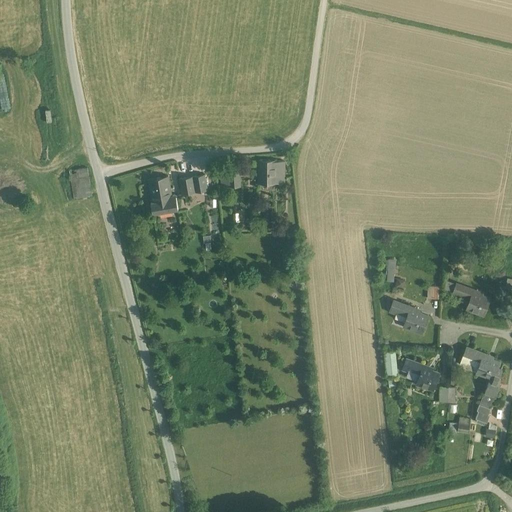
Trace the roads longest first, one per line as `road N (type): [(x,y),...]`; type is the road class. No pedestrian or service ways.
road 1 (unclassified): [(179,511),(100,175)]
road 2 (unclassified): [(100,175),(169,153),(285,146),(301,132),(323,0)]
road 3 (unclassified): [(374,511),(484,487),(498,458),(511,380)]
road 4 (unclassified): [(100,175),(70,53),(67,0)]
